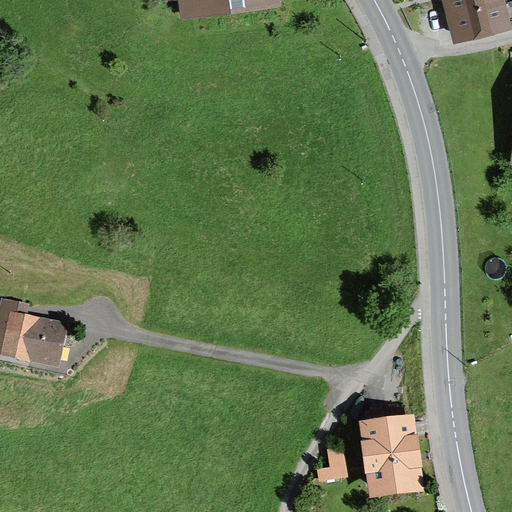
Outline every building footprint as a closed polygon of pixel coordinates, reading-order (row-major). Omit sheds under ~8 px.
[(263,0),(176,0),(178,12),(263,0)] [(447,0),(457,38),(511,23),(511,6),(510,0),(447,0)] [(0,352),(56,365),(66,320),(26,310),(28,302),(1,296),(0,298),(0,352)] [(423,488),(413,411),(356,418),(366,495),(423,488)] [(318,478),(344,474),(340,444),(326,446),(328,464),(316,466),(318,478)]
